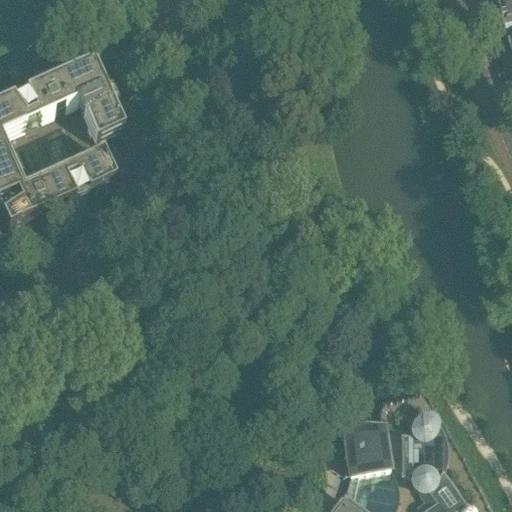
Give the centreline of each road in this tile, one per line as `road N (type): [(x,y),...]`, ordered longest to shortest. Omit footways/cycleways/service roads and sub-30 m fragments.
road 1 (residential): [(174,0),(174,70),(156,158),(39,304)]
road 2 (tertiary): [(511,149),(461,0)]
